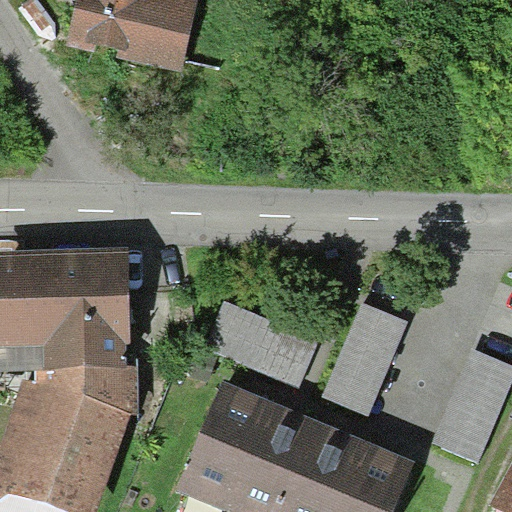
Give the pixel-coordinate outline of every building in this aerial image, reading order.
[(78,0),(68,44),(183,72),(201,0),(78,0)] [(24,386),(0,452),(0,511),(99,511),(130,418),(139,418),(139,356),(126,356),(126,314),(126,263),(2,263),(2,376),(37,376),(37,386),(24,386)] [(226,303),(206,348),(299,390),(319,345),(226,303)] [(313,422),(359,441),(407,325),(363,307),(313,422)] [(511,372),(475,356),(436,444),(477,463),(511,385),(511,372)] [(225,386),(179,498),(212,511),(398,511),(418,466),(392,455),(359,441),(340,433),(313,422),(294,415),(248,396),(225,386)] [(511,511),(511,467),(490,510),(494,511),(511,511)]
